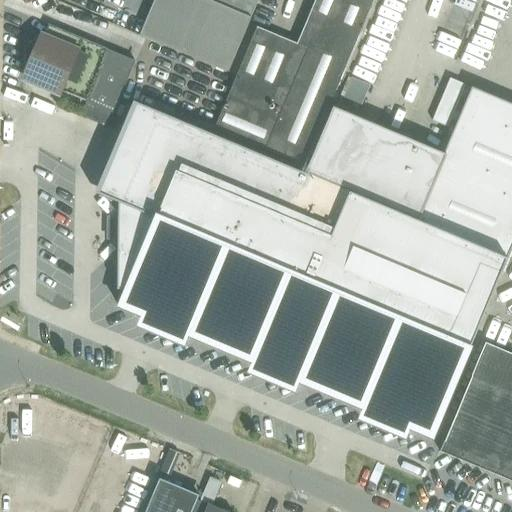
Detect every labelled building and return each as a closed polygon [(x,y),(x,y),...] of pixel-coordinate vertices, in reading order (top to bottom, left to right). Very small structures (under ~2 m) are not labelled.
[(140,35),(140,36),(229,73),(259,0),(155,0),(151,10),(140,35)] [(215,130),(306,168),(367,22),(375,0),(317,0),(298,46),(258,29),(215,130)] [(28,77),(115,113),(137,61),(50,25),(35,61),(28,77)] [(352,79),(344,99),(362,107),(371,86),(352,79)] [(473,86),(457,79),(439,121),(455,128),(473,86)] [(119,307),(259,367),(433,440),(490,305),(489,304),(494,291),(496,292),(511,254),(511,107),(508,106),(509,104),(474,89),(446,155),(376,126),(376,127),(364,123),(365,121),(335,108),(307,175),(138,103),(117,151),(121,153),(120,220),(118,220),(117,220),(115,221),(114,222),(113,223),(111,225),(111,226),(111,228),(111,229),(111,231),(112,233),(113,234),(114,235),(116,236),(118,236),(119,236),(118,288),(126,292),(119,307)] [(511,353),(487,343),(441,453),(511,481),(511,353)] [(224,511),(209,506),(208,506),(196,501),(198,497),(175,487),(162,482),(149,511),(148,511),(224,511)]
